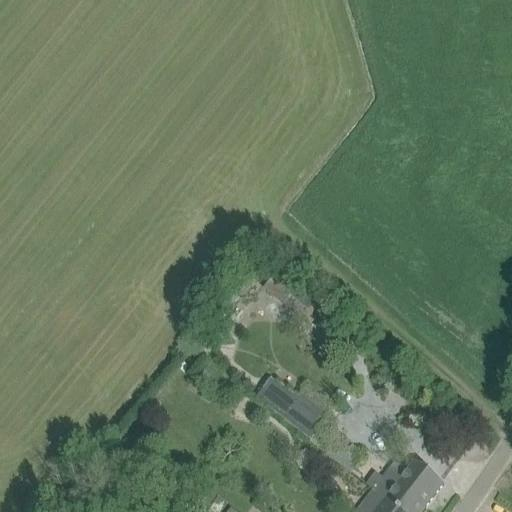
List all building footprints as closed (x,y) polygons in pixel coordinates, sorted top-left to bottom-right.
[(282,304),(309,327),(324,309),(278,272),(271,281),(289,296),(282,304)] [(233,293),(221,309),(227,314),(239,298),(233,293)] [(221,322),(215,330),(220,343),(231,342),(221,322)] [(193,353),(186,362),(194,368),(201,359),(193,353)] [(325,424),(326,422),(277,384),(262,404),(350,472),(364,455),(325,424)] [(365,485),(372,490),(400,511),(423,511),(444,486),(415,463),(406,475),(392,464),(382,478),(375,472),(365,485)] [(400,511),(372,490),(354,511),(400,511)]
